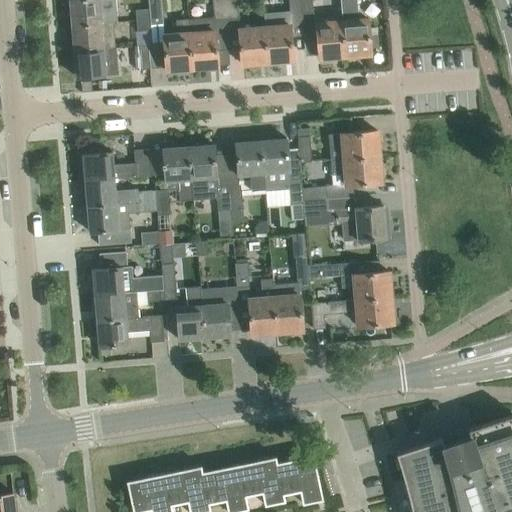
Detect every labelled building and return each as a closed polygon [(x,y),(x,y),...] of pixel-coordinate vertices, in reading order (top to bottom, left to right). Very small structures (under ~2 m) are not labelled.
[(70,0),(70,1),(72,0),(74,25),(101,23),(101,13),(118,11),(116,0),(70,0)] [(148,0),(149,8),(150,18),(150,24),(163,23),(161,0),(148,0)] [(212,0),(214,16),(188,18),(192,67),(218,65),(217,50),(229,48),(228,30),(227,18),(227,17),(226,0),(212,0)] [(236,0),(226,0),(227,17),(227,18),(228,30),(239,29),(240,29),(239,17),(238,17),(237,5),(237,1),(236,0)] [(301,0),(288,0),(289,11),(290,14),(302,13),(301,0)] [(312,0),(301,0),(302,13),(304,34),(317,33),(317,22),(316,20),(314,18),(314,12),(312,0)] [(345,55),(371,53),(368,18),(358,19),(356,0),(340,0),(342,20),(345,55)] [(136,19),(150,18),(149,8),(135,10),(136,19)] [(289,11),(264,13),(265,27),(268,61),(293,59),(290,14),(289,11)] [(151,29),(150,24),(150,18),(136,19),(137,30),(151,29)] [(166,70),(192,67),(188,18),(176,19),(176,31),(163,32),(166,70)] [(319,57),(345,55),(342,20),(317,22),(317,33),(319,57)] [(101,23),(74,25),(76,50),(116,47),(114,22),(101,23)] [(242,63),(268,61),(265,27),(240,29),(239,29),(242,63)] [(135,45),(135,53),(137,69),(151,68),(149,44),(135,45)] [(116,47),(76,50),(78,75),(76,75),(76,76),(89,75),(89,76),(93,75),(105,74),(118,73),(116,47)] [(331,159),(379,155),(377,130),(329,134),(331,159)] [(310,135),(297,136),(298,146),(311,145),(310,135)] [(100,137),(89,138),(90,149),(97,149),(101,149),(100,137)] [(285,139),(261,141),(265,188),(266,191),(289,189),(291,213),(292,219),(305,218),(303,200),(302,187),(298,149),(288,150),(287,137),(285,137),(285,139)] [(237,141),(236,141),(239,175),(250,174),(251,190),(265,188),(261,141),(238,143),(237,141)] [(230,209),(228,184),(217,185),(214,143),(213,143),(213,144),(188,147),(193,199),(217,197),(218,210),(230,209)] [(167,188),(156,189),(157,200),(157,202),(170,201),(169,190),(178,189),(180,200),(193,199),(188,147),(165,149),(165,147),(163,147),(164,162),(162,162),(164,181),(166,181),(167,188)] [(114,178),(150,175),(148,148),(134,149),(135,162),(113,164),(112,151),(97,152),(97,149),(90,149),(78,150),(80,170),(86,170),(87,180),(114,178)] [(331,159),(333,185),(382,181),(379,155),(331,159)] [(138,188),(115,190),(114,178),(87,180),(89,206),(157,200),(156,189),(138,190),(138,188)] [(231,220),(244,219),(241,183),(228,184),(230,209),(231,220)] [(303,200),(327,198),(326,185),(302,187),(303,200)] [(327,198),(303,200),(305,218),(305,226),(342,222),(344,240),(358,238),(358,239),(366,239),(386,237),(386,236),(391,235),(389,217),(385,217),(384,205),(328,210),(327,198)] [(129,212),(157,210),(157,200),(89,206),(91,230),(89,230),(90,231),(98,230),(99,244),(119,242),(131,242),(129,212)] [(259,221),(254,226),(255,233),(268,232),(267,220),(259,221)] [(158,231),(159,243),(159,244),(172,243),(174,243),(173,229),(158,231)] [(207,240),(195,241),(197,255),(208,254),(207,240)] [(172,243),(159,244),(162,267),(163,274),(165,289),(166,299),(178,298),(176,288),(172,243)] [(101,268),(93,268),(93,269),(94,269),(96,295),(137,291),(146,290),(165,289),(163,274),(133,277),(132,266),(127,266),(126,252),(120,252),(100,253),(101,268)] [(310,287),(310,277),(308,265),(307,255),(295,256),(298,288),(300,288),(310,287)] [(248,262),(235,263),(237,285),(237,286),(249,285),(248,262)] [(356,300),(391,296),(389,271),(356,273),(356,262),(336,263),(308,265),(310,277),(341,275),(342,287),(355,286),(356,300)] [(277,331),(274,284),(273,278),(260,279),(262,297),(249,298),(252,333),(277,331)] [(297,282),(274,284),(277,331),(303,329),(301,309),(300,288),(298,288),(297,282)] [(238,299),(237,285),(201,288),(201,285),(200,286),(204,336),(228,334),(229,335),(230,335),(230,330),(241,329),(238,299)] [(181,338),(204,336),(200,286),(186,287),(188,305),(177,306),(179,339),(181,339),(181,338)] [(147,301),(166,299),(165,289),(146,290),(147,301)] [(98,320),(139,316),(137,291),(96,295),(98,320)] [(311,303),(312,308),(313,328),(325,327),(325,314),(357,311),(358,325),(393,322),(391,296),(356,300),(311,303)] [(164,341),(163,321),(162,314),(139,316),(98,320),(100,344),(99,344),(100,355),(111,354),(111,345),(128,343),(127,331),(149,329),(151,342),(164,341)] [(511,511),(511,413),(468,428),(471,436),(444,444),(442,437),(397,452),(401,464),(409,496),(412,511),(511,511)] [(303,503),(323,498),(314,454),(277,461),(276,456),(203,471),(201,465),(127,480),(134,511),(151,508),(152,511),(173,511),(172,504),(188,500),(190,511),(195,511),(211,509),(209,502),(226,499),(228,511),(249,508),(246,495),(262,491),(265,504),(285,500),(284,493),(300,490),(303,503)] [(0,511),(16,511),(14,492),(0,494),(0,511)]
